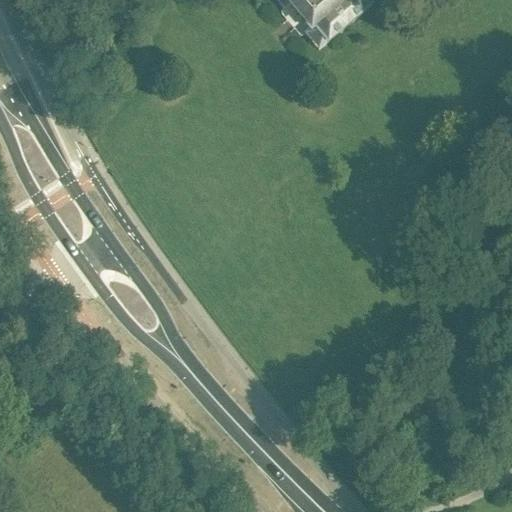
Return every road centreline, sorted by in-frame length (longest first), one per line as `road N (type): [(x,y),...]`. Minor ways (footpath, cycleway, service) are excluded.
road 1 (primary): [(322,511),(151,327),(95,248)]
road 2 (primary): [(95,248),(0,91)]
road 3 (unclassified): [(0,334),(95,248)]
